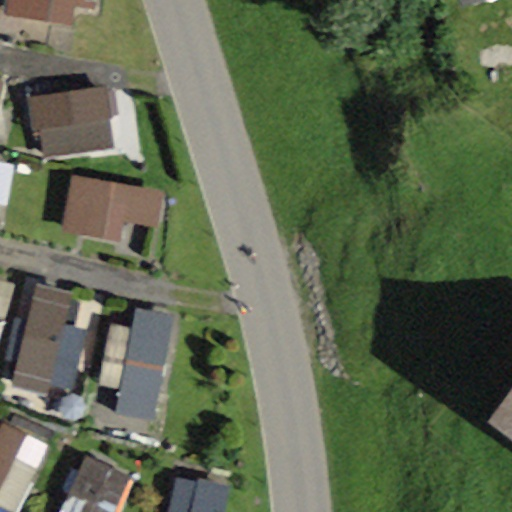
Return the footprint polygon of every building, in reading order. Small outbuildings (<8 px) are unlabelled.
[(8,0),(6,14),(80,27),(84,0),(8,0)] [(37,154),(118,152),(116,91),(36,93),(37,154)] [(0,222),(8,223),(14,160),(0,158),(0,222)] [(66,234),(119,239),(121,219),(163,223),(166,187),(71,178),(66,234)] [(0,345),(17,283),(0,278),(0,345)] [(47,399),(50,381),(79,387),(97,299),(34,287),(13,392),(47,399)] [(109,383),(125,387),(119,417),(157,424),(179,316),(126,305),(109,383)] [(511,409),(500,425),(511,434),(511,409)] [(0,506),(14,511),(24,511),(52,444),(1,423),(0,424),(0,506)] [(122,511),(137,479),(87,456),(61,511),(122,511)] [(227,511),(233,486),(173,474),(165,511),(227,511)]
